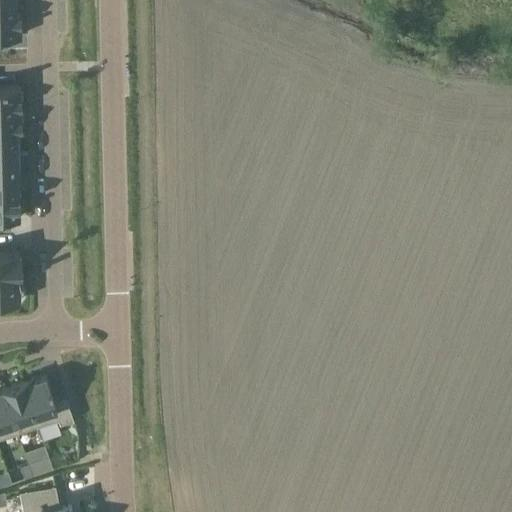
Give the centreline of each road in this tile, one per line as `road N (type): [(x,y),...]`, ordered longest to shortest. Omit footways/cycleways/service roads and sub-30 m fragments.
road 1 (residential): [(108,0),(112,327)]
road 2 (residential): [(48,0),(52,326)]
road 3 (residential): [(112,327),(126,511)]
